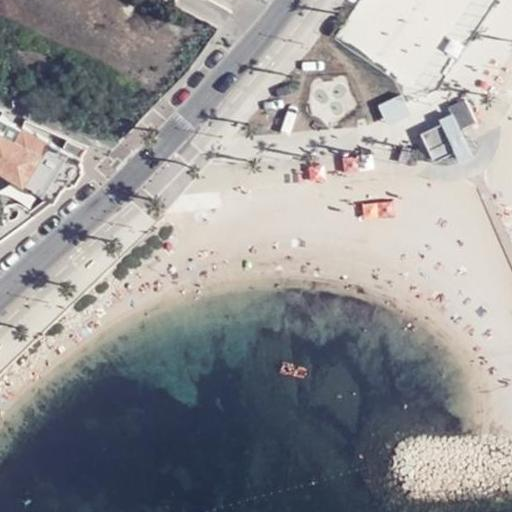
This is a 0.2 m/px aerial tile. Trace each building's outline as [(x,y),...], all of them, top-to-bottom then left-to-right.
[(431,78),(423,82),(432,98),(440,94),(431,78)] [(463,96),(447,104),(457,126),(474,118),(463,96)] [(421,108),(404,116),(408,124),(414,122),(427,148),(448,139),(440,123),(431,127),(421,108)] [(0,130),(16,140),(26,125),(0,109),(0,130)] [(84,158),(83,157),(29,121),(26,125),(16,140),(0,130),(0,164),(55,200),(57,201),(64,188),(66,189),(70,181),(73,182),(74,182),(75,182),(77,181),(78,183),(86,171),(82,169),(83,166),(84,165),(83,164),(81,161),(84,158)]
